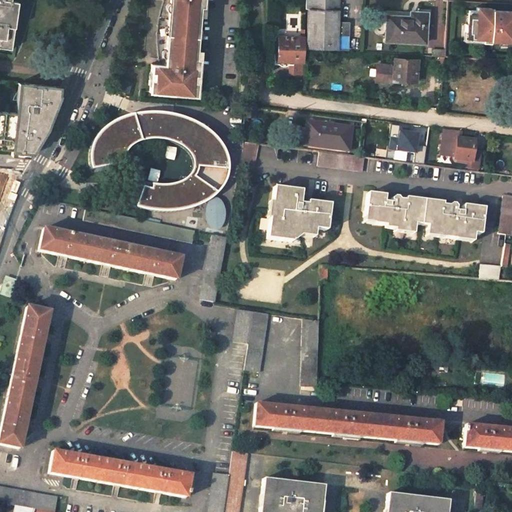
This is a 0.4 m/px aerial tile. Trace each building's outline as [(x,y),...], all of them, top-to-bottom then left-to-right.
[(0,0),(0,45),(9,47),(16,0),(12,0),(0,0)] [(161,0),(158,11),(156,29),(155,40),(155,50),(156,59),(163,59),(163,65),(150,64),(147,91),(191,95),(194,59),(198,0),(161,0)] [(307,9),(306,46),(347,47),(349,23),(337,23),(338,0),(306,0),(306,9),(307,9)] [(511,20),(511,16),(511,11),(490,10),(490,8),(475,7),(475,13),(465,12),(464,38),(477,39),(477,38),(511,39),(511,35),(511,34),(511,20)] [(386,15),(385,40),(424,43),(426,13),(411,12),(411,17),(386,15)] [(273,54),(273,64),(292,65),(292,61),(301,61),(302,37),(277,36),(277,54),(273,54)] [(392,82),(392,80),(415,82),(417,59),(394,58),(393,66),(377,65),(375,81),(392,82)] [(14,112),(20,113),(23,83),(17,82),(14,112)] [(138,84),(130,82),(127,93),(134,96),(138,84)] [(0,142),(6,143),(11,146),(10,149),(10,155),(27,156),(42,132),(38,131),(44,121),(47,122),(55,100),(52,99),(53,86),(23,83),(20,113),(14,112),(0,110),(0,142)] [(247,104),(245,117),(254,118),(255,105),(247,104)] [(89,149),(88,158),(89,169),(122,162),(123,155),(126,150),(129,146),(133,143),(138,141),(145,139),(151,138),(160,139),(168,140),(173,142),(178,144),(182,147),(186,150),(188,153),(190,157),(192,162),(191,167),(189,171),(186,176),(181,179),(176,182),(169,184),(158,184),(145,182),(135,177),(131,183),(120,200),(138,207),(152,210),(167,210),(181,209),(191,206),(197,203),(204,199),(210,196),(215,191),(220,185),(224,177),(226,170),(226,165),(226,158),(223,151),(220,145),(216,140),(210,133),(205,129),(196,123),(187,119),(175,115),(163,113),(149,112),(135,114),(124,117),(112,122),(103,128),(97,134),(93,140),(89,149)] [(47,122),(44,121),(38,131),(42,132),(47,122)] [(305,122),(303,145),(347,151),(351,128),(305,122)] [(386,149),(420,153),(423,128),(396,125),(394,137),(388,136),(386,149)] [(476,172),(478,154),(471,153),(473,141),(456,139),(457,131),(443,129),(441,141),(444,141),(442,155),(454,157),(454,159),(470,161),(469,171),(476,172)] [(253,172),(257,143),(243,142),(239,170),(253,172)] [(317,166),(362,171),(364,157),(319,152),(317,166)] [(297,232),(311,233),(311,230),(315,231),(326,232),(330,205),(306,202),(306,205),(298,204),(299,195),(292,194),(292,189),(271,187),(270,202),(266,201),(264,217),(267,217),(264,238),(290,242),(290,241),(291,235),(297,232)] [(441,204),(404,199),(404,206),(397,205),(398,202),(396,198),(393,197),(390,199),(384,198),(384,196),(367,194),(363,218),(373,219),(372,225),(384,226),(383,229),(393,230),(393,227),(412,229),(413,225),(425,227),(425,231),(444,233),(444,236),(456,237),(456,235),(473,237),(473,235),(480,235),(483,209),(462,207),(461,212),(455,212),(455,209),(453,205),(450,205),(447,207),(441,207),(441,204)] [(511,236),(511,232),(511,196),(503,196),(498,234),(511,236)] [(193,230),(84,208),(82,221),(190,243),(193,230)] [(41,229),(37,252),(173,280),(178,258),(41,229)] [(292,241),(299,236),(300,232),(297,232),(291,235),(290,241),(292,241)] [(225,237),(210,234),(198,299),(213,303),(225,237)] [(502,267),(480,265),(478,279),(500,281),(502,267)] [(13,282),(6,280),(4,285),(0,284),(0,285),(0,294),(9,297),(13,282)] [(24,308),(0,421),(0,445),(17,449),(47,312),(24,308)] [(251,311),(236,309),(231,341),(246,343),(251,311)] [(257,378),(266,314),(251,311),(246,343),(241,376),(257,378)] [(302,319),(299,388),(314,389),(315,383),(317,322),(302,319)] [(253,406),(251,428),(436,445),(438,423),(253,406)] [(511,430),(464,426),(462,448),(511,452),(511,430)] [(51,451),(47,473),(184,498),(188,476),(51,451)] [(237,511),(246,454),(231,452),(230,458),(227,475),(221,511),(237,511)] [(221,511),(227,475),(212,473),(206,511),(221,511)] [(261,480),(257,511),(318,511),(322,488),(261,480)] [(50,511),(53,511),(56,498),(0,487),(0,503),(14,505),(34,509),(50,511)] [(387,494),(384,511),(446,511),(447,502),(387,494)] [(485,511),(487,495),(473,494),(471,511),(485,511)]
